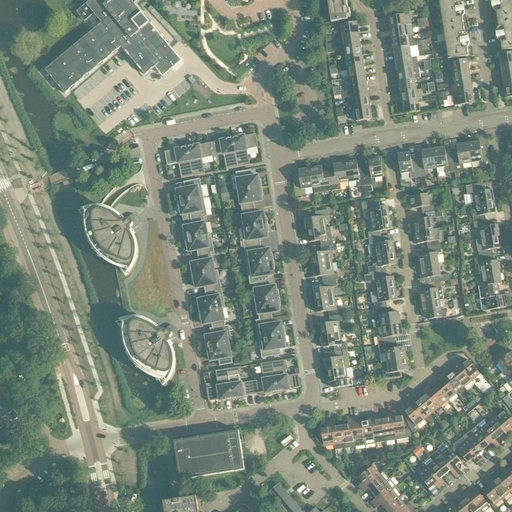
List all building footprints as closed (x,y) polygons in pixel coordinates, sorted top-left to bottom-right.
[(90,0),(91,1),(86,4),(94,14),(102,23),(45,71),(54,81),(55,83),(65,94),(122,47),(145,75),(155,67),(159,63),(163,68),(168,64),(172,69),(182,61),(134,4),(130,0),(90,0)] [(344,0),(328,0),(332,23),(348,20),(344,0)] [(427,0),(428,3),(439,1),(448,60),(468,57),(466,43),(470,43),(469,37),(466,38),(462,13),(465,12),(464,7),(461,7),(459,0),(427,0)] [(496,33),(497,38),(500,38),(502,51),(511,49),(511,0),(494,0),(495,2),(491,2),(492,8),(495,7),(499,32),(496,33)] [(405,15),(389,17),(390,29),(411,25),(410,14),(405,15)] [(339,36),(343,36),(359,34),(357,22),(338,25),(338,27),(337,29),(338,33),(339,34),(339,36)] [(411,25),(390,29),(392,39),(408,37),(413,36),(411,25)] [(343,36),(345,47),(361,44),(359,34),(343,36)] [(408,37),(392,39),(394,50),(410,47),(408,37)] [(345,47),(346,57),(362,55),(361,44),(345,47)] [(410,47),(394,50),(395,61),(411,58),(416,57),(418,57),(417,46),(410,47)] [(511,52),(499,55),(501,66),(511,64),(511,52)] [(346,57),(348,68),(364,66),(362,55),(346,57)] [(411,58),(395,61),(397,71),(413,69),(418,68),(416,57),(411,58)] [(452,62),(454,74),(470,71),(468,60),(452,62)] [(511,64),(501,66),(503,77),(511,75),(511,64)] [(348,68),(350,79),(366,76),(364,66),(348,68)] [(413,69),(397,71),(399,82),(415,80),(413,69)] [(454,74),(455,84),(471,82),(470,71),(454,74)] [(511,75),(503,77),(505,87),(511,86),(511,75)] [(350,79),(351,90),(367,87),(366,76),(350,79)] [(415,80),(399,82),(401,93),(417,90),(415,80)] [(455,84),(457,95),(473,92),(471,82),(455,84)] [(351,90),(353,100),(369,98),(367,87),(351,90)] [(417,90),(401,93),(402,103),(418,101),(423,100),(421,90),(417,90)] [(473,92),(457,95),(453,95),(455,106),(459,106),(475,103),(481,102),(479,91),(473,92)] [(353,100),(355,111),(371,108),(369,98),(353,100)] [(402,103),(396,104),(398,115),(404,114),(404,115),(420,112),(418,101),(402,103)] [(372,120),(372,119),(378,118),(377,108),(371,108),(355,111),(356,122),(372,120)] [(234,139),(233,139),(238,168),(250,165),(247,150),(258,148),(256,134),(239,138),(239,137),(233,138),(234,139)] [(227,140),(210,143),(213,157),(224,154),(227,170),(238,168),(233,139),(232,139),(232,138),(227,139),(227,140)] [(480,142),(468,144),(471,163),(479,162),(480,168),(490,166),(487,148),(481,149),(480,142)] [(189,148),(188,148),(193,177),(205,174),(202,159),(213,157),(210,143),(194,147),(193,146),(188,147),(189,148)] [(458,153),(452,154),(455,172),(464,171),(463,165),(471,163),(468,144),(457,146),(458,153)] [(182,149),(165,152),(167,166),(179,163),(182,179),(193,177),(188,148),(187,148),(186,147),(181,148),(182,149)] [(445,148),(433,149),(436,169),(445,168),(446,173),(455,172),(452,154),(446,155),(445,148)] [(423,159),(417,159),(420,177),(421,182),(424,181),(423,177),(429,176),(428,170),(436,169),(433,149),(422,151),(423,159)] [(410,153),(398,155),(401,174),(410,173),(411,179),(420,177),(417,159),(411,160),(410,153)] [(370,167),(364,168),(367,186),(376,184),(375,178),(384,177),(381,158),(369,160),(370,167)] [(357,161),(345,163),(348,183),(356,181),(357,187),(367,186),(364,168),(358,169),(357,161)] [(335,172),(329,173),(332,191),(341,190),(340,184),(348,183),(345,163),(334,165),(335,172)] [(322,167),(310,169),(313,188),(314,194),(332,191),(329,173),(323,174),(322,167)] [(300,178),(293,179),(296,197),(306,195),(305,189),(313,188),(310,169),(299,171),(300,178)] [(251,170),(236,173),(239,192),(262,188),(261,180),(259,180),(258,176),(252,177),(251,170)] [(200,179),(184,183),(185,189),(177,191),(178,195),(175,195),(177,203),(204,198),(200,179)] [(468,206),(470,205),(474,205),(494,202),(492,190),(484,191),(482,184),(465,186),(468,206)] [(239,192),(242,210),(255,208),(254,202),(262,201),(261,197),(264,196),(262,188),(239,192)] [(229,193),(221,194),(222,202),(223,202),(230,201),(229,193)] [(428,194),(409,197),(411,210),(422,208),(422,214),(435,212),(434,205),(430,206),(428,194)] [(204,198),(177,203),(179,211),(181,211),(182,215),(190,214),(191,220),(207,216),(204,198)] [(376,201),(361,204),(363,211),(368,210),(370,221),(390,218),(388,206),(377,208),(376,201)] [(470,205),(473,223),(486,221),(485,215),(496,214),(494,202),(474,205),(470,205)] [(82,212),(80,213),(87,223),(86,223),(87,223),(87,227),(87,228),(87,230),(88,233),(88,234),(90,238),(90,240),(91,242),(89,243),(94,251),(93,251),(94,252),(95,251),(100,258),(102,256),(105,259),(106,260),(108,262),(111,263),(112,264),(115,265),(120,293),(169,283),(157,221),(143,224),(139,225),(139,223),(139,221),(138,221),(136,218),(137,218),(134,216),(132,216),(130,217),(128,219),(124,222),(121,218),(120,217),(119,216),(117,215),(116,214),(114,212),(113,212),(110,210),(109,210),(107,209),(106,209),(105,209),(104,209),(103,208),(102,208),(101,208),(100,208),(97,208),(96,208),(93,208),(92,208),(90,209),(89,209),(88,209),(87,209),(86,210),(85,210),(84,211),(82,212)] [(241,229),(268,225),(267,217),(264,217),(264,213),(256,214),(255,208),(242,210),(245,228),(241,229)] [(316,218),(305,219),(307,231),(326,228),(325,217),(329,216),(328,210),(315,212),(316,218)] [(423,219),(412,221),(414,233),(434,230),(432,219),(436,218),(435,212),(422,214),(423,219)] [(185,231),(183,232),(184,240),(211,235),(211,234),(207,235),(204,218),(207,217),(207,216),(191,220),(192,226),(184,227),(185,231)] [(372,232),(368,233),(369,239),(381,237),(380,232),(391,230),(390,218),(370,221),(372,232)] [(478,229),(480,240),(500,237),(498,225),(487,227),(486,221),(473,223),(474,229),(478,229)] [(241,229),(244,247),(261,245),(260,239),(268,238),(267,233),(269,233),(268,225),(241,229)] [(326,228),(307,231),(309,243),(320,241),(321,247),(333,245),(332,239),(328,239),(326,228)] [(434,230),(414,233),(416,244),(427,243),(428,249),(440,247),(439,240),(440,240),(438,229),(434,230)] [(211,235),(184,240),(186,248),(188,248),(189,252),(197,250),(198,256),(214,253),(211,235)] [(370,246),(368,248),(370,257),(372,256),(376,256),(395,253),(393,241),(382,243),(381,237),(369,239),(370,246)] [(476,240),(479,258),(487,257),(491,256),(491,250),(502,248),(500,237),(480,240),(476,240)] [(244,247),(247,266),(274,262),(273,253),(270,254),(270,249),(261,251),(261,245),(244,247)] [(322,253),(311,254),(313,266),(332,263),(330,252),(334,251),(333,245),(321,247),(322,253)] [(429,254),(418,256),(420,268),(439,265),(437,254),(441,253),(440,247),(428,249),(429,254)] [(191,264),(192,268),(190,268),(191,276),(218,271),(214,271),(211,254),(214,253),(198,256),(199,262),(191,264)] [(373,267),(368,268),(370,275),(382,273),(387,273),(386,267),(397,265),(395,253),(376,256),(377,264),(373,264),(373,267)] [(479,265),(481,276),(500,273),(498,261),(487,263),(487,257),(479,258),(474,259),(475,265),(479,265)] [(247,266),(250,284),(269,281),(268,275),(274,274),(273,270),(275,270),(274,262),(247,266)] [(332,263),(313,266),(315,278),(326,276),(326,282),(336,280),(339,280),(338,273),(334,274),(332,263)] [(439,265),(420,268),(422,279),(432,278),(433,284),(441,282),(446,282),(451,281),(450,274),(445,275),(441,276),(439,265)] [(195,284),(196,288),(204,287),(206,293),(222,289),(218,271),(191,276),(193,284),(195,284)] [(370,275),(364,275),(366,282),(371,281),(372,281),(373,283),(375,283),(376,292),(396,289),(394,277),(383,279),(382,273),(370,275)] [(479,287),(480,294),(499,291),(498,285),(502,284),(500,273),(481,276),(483,287),(479,287)] [(324,288),(313,290),(315,302),(335,298),(333,287),(337,287),(337,285),(336,280),(326,282),(324,282),(324,288)] [(254,284),(257,302),(280,298),(279,290),(276,291),(275,286),(270,287),(269,281),(250,284),(250,285),(254,284)] [(429,290),(418,292),(420,304),(440,301),(444,300),(442,289),(441,282),(433,284),(428,284),(429,290)] [(123,322),(118,324),(125,334),(124,334),(125,337),(125,341),(126,344),(127,347),(128,350),(129,353),(127,354),(132,362),(131,362),(132,363),(132,362),(138,369),(139,367),(142,369),(144,371),(147,373),(150,375),(153,376),(156,378),(157,378),(157,377),(164,387),(168,383),(170,381),(171,378),(172,376),(174,373),(174,370),(175,368),(175,365),(176,362),(175,359),(175,357),(174,354),(174,351),(173,348),(172,347),(182,346),(169,283),(120,293),(126,320),(125,320),(123,321),(123,322)] [(199,300),(200,305),(197,305),(199,313),(225,308),(222,289),(206,293),(207,299),(199,300)] [(376,292),(370,293),(372,304),(374,303),(375,310),(387,308),(387,302),(397,301),(396,289),(376,292)] [(499,291),(480,294),(482,312),(506,308),(504,296),(500,296),(499,291)] [(256,321),(272,318),(271,312),(279,311),(279,307),(281,306),(280,298),(257,302),(260,320),(256,321)] [(335,298),(315,302),(317,313),(328,311),(329,317),(341,315),(340,309),(336,309),(335,298)] [(440,301),(420,304),(422,315),(428,314),(429,320),(434,319),(446,317),(445,311),(441,312),(440,301)] [(203,321),(203,325),(212,323),(213,329),(210,329),(210,330),(229,326),(225,326),(222,309),(225,308),(199,313),(200,321),(203,321)] [(375,310),(373,310),(375,320),(376,328),(382,327),(401,324),(399,312),(392,314),(391,308),(387,308),(375,310)] [(462,309),(455,310),(456,319),(463,318),(462,309)] [(330,323),(319,325),(321,336),(340,333),(338,322),(342,322),(341,315),(329,317),(330,323)] [(256,321),(259,339),(286,335),(284,327),(282,327),(281,323),(273,324),(272,318),(256,321)] [(383,335),(377,336),(379,346),(397,343),(396,337),(403,336),(401,324),(382,327),(383,335)] [(206,337),(207,341),(204,341),(206,349),(232,344),(229,326),(210,330),(211,335),(206,337)] [(340,333),(321,336),(323,348),(334,346),(335,352),(347,350),(346,344),(342,344),(340,333)] [(262,358),(281,355),(280,349),(285,348),(285,343),(287,343),(286,335),(259,339),(262,358)] [(397,343),(379,346),(381,363),(387,362),(407,359),(405,347),(398,349),(397,343)] [(210,357),(211,361),(219,360),(220,366),(233,364),(229,345),(232,345),(232,344),(206,349),(207,357),(210,357)] [(336,358),(325,360),(327,371),(346,368),(350,368),(348,357),(347,350),(335,352),(336,358)] [(498,363),(505,371),(511,365),(511,351),(511,352),(498,363)] [(389,370),(383,371),(384,381),(402,378),(401,372),(409,371),(407,359),(387,362),(389,370)] [(273,362),(277,391),(278,391),(278,392),(283,391),(283,390),(300,388),(298,375),(300,375),(299,369),(295,369),(295,375),(287,376),(284,360),(273,362)] [(460,360),(457,362),(472,381),(480,374),(469,361),(464,365),(460,360)] [(253,381),(255,395),(271,392),(271,393),(276,392),(276,391),(277,391),(273,362),(261,364),(264,380),(253,381)] [(458,370),(453,374),(464,388),(472,381),(457,362),(453,365),(458,370)] [(227,369),(232,398),(233,398),(233,399),(238,398),(255,395),(253,381),(242,383),(239,368),(227,369)] [(346,368),(327,371),(329,383),(332,382),(333,389),(341,388),(354,386),(353,381),(352,381),(351,379),(348,379),(346,368)] [(207,389),(209,402),(226,399),(226,400),(231,399),(232,398),(227,369),(216,371),(218,387),(207,389)] [(444,373),(441,375),(456,394),(464,388),(453,374),(448,378),(444,373)] [(442,383),(437,387),(448,401),(456,394),(441,375),(438,378),(442,383)] [(428,386),(425,388),(440,407),(448,401),(437,387),(432,391),(428,386)] [(426,396),(421,400),(433,414),(440,407),(425,388),(422,391),(426,396)] [(412,399),(409,401),(425,420),(433,414),(421,400),(416,404),(412,399)] [(425,420),(409,401),(406,404),(410,409),(405,413),(408,416),(405,419),(412,431),(425,420)] [(0,429),(3,427),(5,430),(12,424),(12,423),(19,418),(12,411),(12,410),(5,416),(1,411),(1,412),(0,412),(0,429)] [(511,419),(504,410),(496,417),(511,436),(511,435),(511,429),(511,428),(511,426),(511,419)] [(388,419),(382,420),(386,443),(396,441),(391,412),(387,413),(388,419)] [(395,412),(391,412),(396,441),(410,439),(411,434),(409,429),(405,430),(403,417),(396,418),(395,412)] [(368,422),(362,423),(366,446),(376,444),(371,415),(367,416),(368,422)] [(375,415),(371,415),(376,444),(386,443),(382,420),(376,421),(375,415)] [(496,417),(488,423),(500,437),(504,433),(508,438),(511,436),(496,417)] [(355,418),(351,419),(355,447),(366,446),(362,423),(356,424),(355,418)] [(348,425),(342,426),(345,449),(355,447),(351,419),(347,419),(348,425)] [(485,420),(477,426),(496,449),(499,446),(495,441),(500,437),(488,423),(485,420)] [(331,422),(335,446),(335,451),(345,449),(342,426),(336,427),(335,421),(331,422)] [(324,447),(335,446),(331,422),(327,422),(328,429),(321,430),(322,435),(316,436),(315,439),(322,447),(324,446),(324,447)] [(477,426),(469,433),(484,450),(489,446),(493,451),(496,449),(477,426)] [(174,442),(180,480),(245,470),(239,431),(174,442)] [(469,433),(461,439),(480,462),(483,459),(479,454),(484,450),(469,433)] [(480,462),(461,439),(453,446),(468,463),(473,459),(477,464),(480,462)] [(446,444),(438,451),(457,474),(460,471),(458,469),(460,467),(458,465),(461,462),(446,444)] [(438,451),(430,457),(445,475),(450,471),(454,476),(457,474),(438,451)] [(422,463),(426,468),(442,487),(445,484),(441,479),(445,475),(430,457),(422,463)] [(506,465),(503,467),(511,478),(511,468),(510,470),(506,465)] [(358,487),(361,490),(379,475),(373,466),(359,478),(363,483),(358,487)] [(504,475),(499,479),(511,493),(511,491),(511,478),(503,467),(500,470),(504,475)] [(442,487),(426,468),(418,475),(429,489),(434,484),(438,489),(442,487)] [(368,489),(372,494),(391,479),(384,471),(379,475),(361,490),(363,493),(368,489)] [(490,478),(487,480),(503,499),(511,493),(499,479),(494,483),(490,478)] [(371,503),(374,506),(392,490),(397,487),(391,479),(372,494),(376,499),(371,503)] [(488,488),(483,492),(494,506),(503,499),(487,480),(484,483),(488,488)] [(295,511),(300,509),(279,484),(277,485),(284,494),(280,497),(292,511),(295,511)] [(277,485),(273,489),(280,497),(284,494),(277,485)] [(266,495),(271,500),(276,496),(272,490),(266,495)] [(381,505),(385,510),(399,498),(392,490),(374,506),(376,509),(381,505)] [(465,493),(480,511),(488,511),(492,509),(488,505),(477,491),(472,495),(468,490),(465,493)] [(466,500),(461,504),(467,511),(480,511),(465,493),(461,495),(466,500)] [(198,511),(197,497),(164,502),(165,511),(198,511)] [(398,511),(405,506),(399,498),(385,510),(387,511),(398,511)] [(405,506),(398,511),(417,511),(410,503),(405,506)] [(449,506),(453,511),(467,511),(461,504),(456,508),(452,503),(449,506)]
